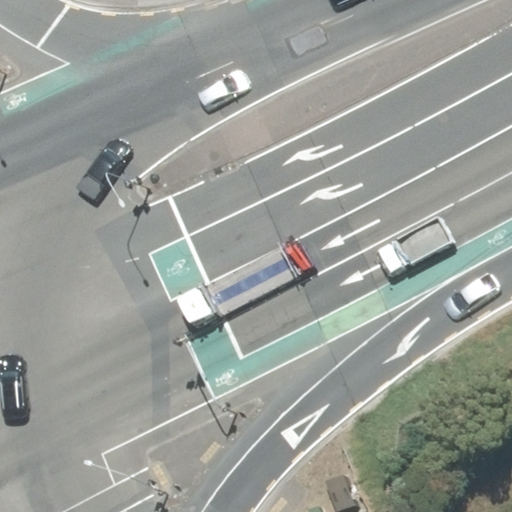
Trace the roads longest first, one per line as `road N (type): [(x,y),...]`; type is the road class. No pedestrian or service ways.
road 1 (primary): [(511,164),(51,426)]
road 2 (primary): [(511,212),(271,434),(218,511)]
road 3 (primary): [(0,167),(235,62)]
road 4 (primary): [(12,0),(70,35),(235,62)]
road 5 (unclassified): [(0,248),(51,426)]
road 6 (primary): [(235,62),(379,0)]
